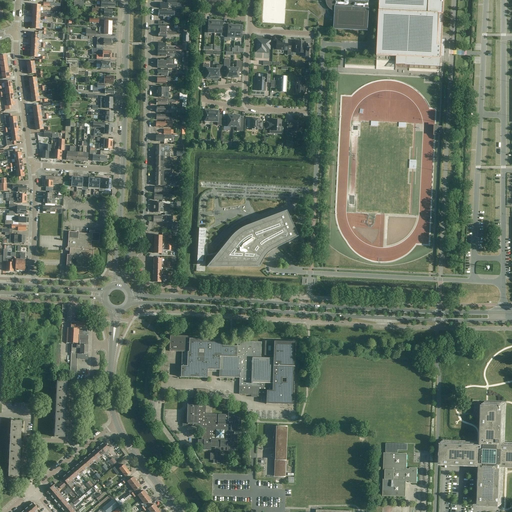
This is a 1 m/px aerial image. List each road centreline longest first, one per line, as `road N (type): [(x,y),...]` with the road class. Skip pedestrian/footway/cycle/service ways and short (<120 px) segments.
road 1 (secondary): [(128,302),(503,320)]
road 2 (secondary): [(503,312),(129,293)]
road 3 (tertiary): [(132,246),(145,215),(148,0)]
road 4 (tertiary): [(126,0),(122,171)]
road 5 (residential): [(31,164),(15,32)]
road 6 (residential): [(32,286),(31,164)]
